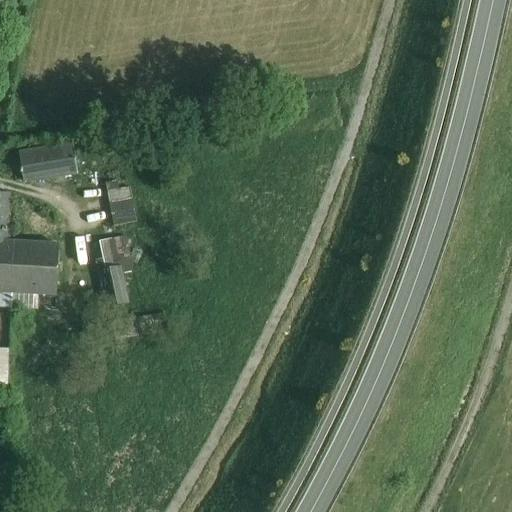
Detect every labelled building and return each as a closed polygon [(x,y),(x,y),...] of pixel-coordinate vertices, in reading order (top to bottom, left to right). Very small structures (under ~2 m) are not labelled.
[(70,146),(20,153),(25,183),(74,175),(70,146)] [(109,191),(117,226),(139,220),(131,186),(109,191)] [(0,240),(0,292),(11,293),(14,241),(0,240)] [(14,241),(11,293),(57,295),(60,244),(14,241)] [(120,263),(98,268),(107,308),(129,304),(120,263)] [(0,382),(10,382),(11,347),(0,346),(0,382)]
